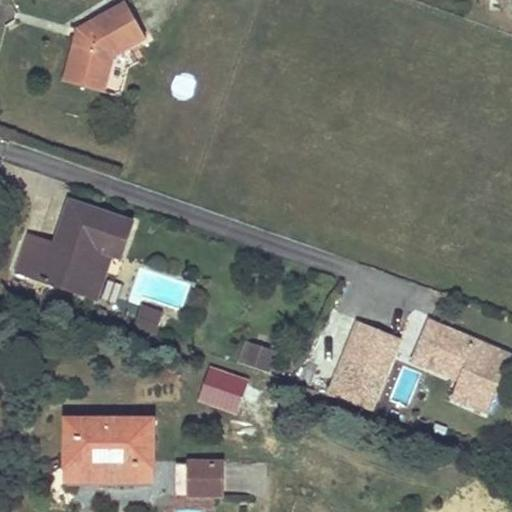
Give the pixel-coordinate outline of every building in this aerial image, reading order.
[(125,0),(78,28),(65,82),(104,91),(104,90),(112,55),(148,34),(128,0),(125,0)] [(15,272),(81,293),(97,249),(112,254),(122,258),(134,223),(68,201),(54,242),(51,251),(24,242),(15,272)] [(54,242),(27,233),(24,242),(51,251),(54,242)] [(97,249),(81,293),(96,299),(112,254),(97,249)] [(155,334),(161,315),(141,308),(134,327),(155,334)] [(507,358),(465,339),(463,342),(439,331),(440,328),(418,319),(415,327),(420,330),(417,336),(412,334),(400,361),(420,370),(426,356),(451,367),(445,381),(438,398),(481,417),(507,358)] [(399,339),(355,321),(326,392),(370,410),(399,339)] [(420,330),(415,327),(412,334),(417,336),(420,330)] [(465,339),(440,328),(439,331),(463,342),(465,339)] [(277,352),(247,341),(239,363),(269,374),(277,352)] [(451,367),(426,356),(420,370),(445,381),(451,367)] [(247,382),(211,368),(198,401),(234,415),(247,382)] [(152,466),(152,420),(67,419),(67,465),(152,466)] [(191,493),(223,494),(223,463),(191,463),(191,493)] [(152,466),(67,465),(67,481),(152,482),(152,466)] [(487,511),(494,506),(474,486),(448,511),(487,511)]
